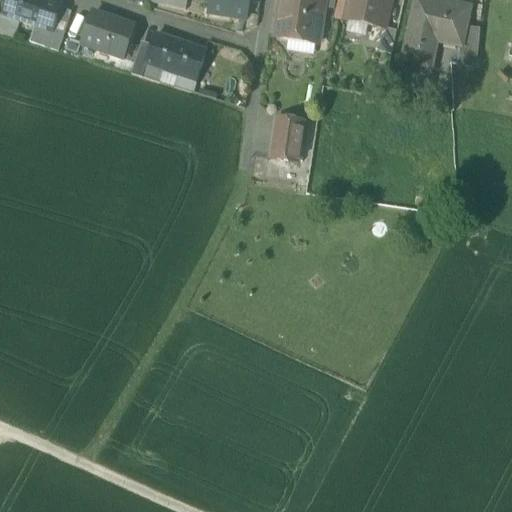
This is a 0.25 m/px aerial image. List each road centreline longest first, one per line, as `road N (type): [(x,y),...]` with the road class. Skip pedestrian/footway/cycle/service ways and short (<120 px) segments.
road 1 (track): [(0,427),(186,511)]
road 2 (residential): [(260,48),(101,0)]
